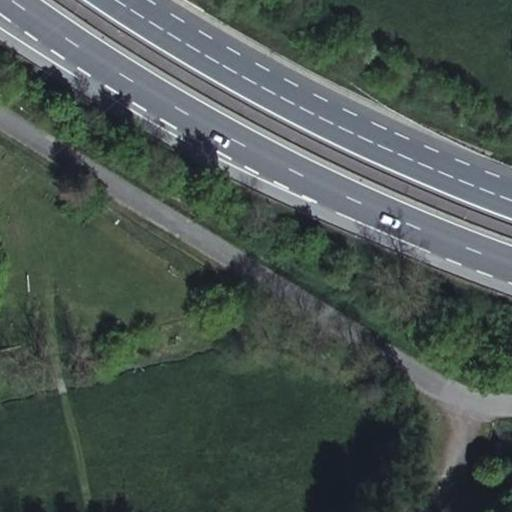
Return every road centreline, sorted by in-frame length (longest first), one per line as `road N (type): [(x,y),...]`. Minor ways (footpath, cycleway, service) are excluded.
road 1 (unclassified): [(511,405),(452,401),(0,111)]
road 2 (trunk): [(15,0),(100,62),(294,172),(511,268)]
road 3 (trunk): [(511,197),(320,117),(116,0)]
